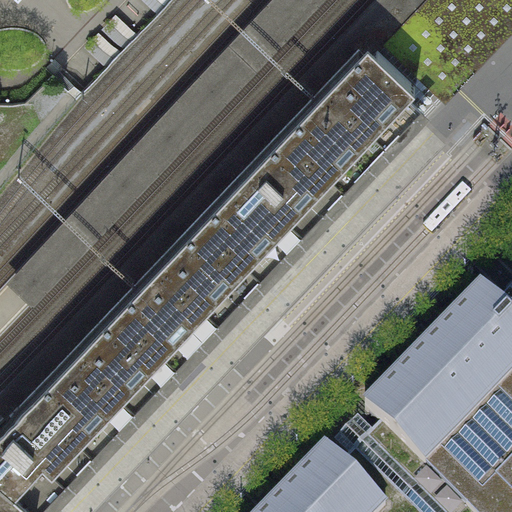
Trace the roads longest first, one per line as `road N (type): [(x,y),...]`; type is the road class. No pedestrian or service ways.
road 1 (primary): [(295,189),(162,138),(0,132)]
road 2 (primary): [(313,251),(155,511)]
road 3 (primary): [(511,95),(440,147),(377,179)]
road 4 (primary): [(313,251),(339,258),(376,242),(388,213),(377,179)]
